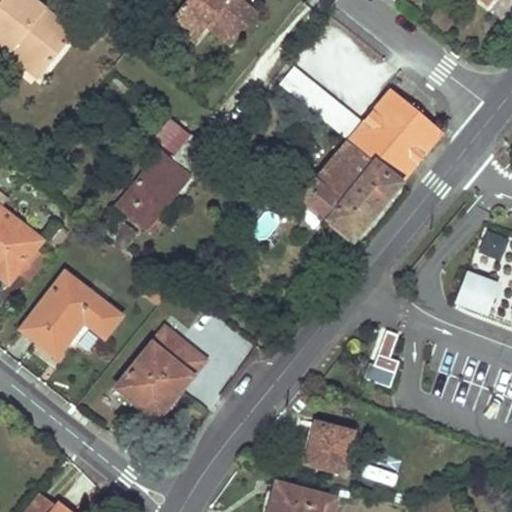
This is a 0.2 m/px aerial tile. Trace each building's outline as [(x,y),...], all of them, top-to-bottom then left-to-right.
[(74,34),(64,26),(54,18),(50,23),(39,14),(43,9),(32,0),(0,0),(0,43),(10,51),(13,47),(43,71),(74,34)] [(196,0),(193,4),(188,0),(184,0),(172,16),(198,36),(205,27),(208,23),(232,43),(255,16),(240,3),(242,0),(196,0)] [(54,18),(43,9),(39,14),(50,23),(54,18)] [(168,22),(192,42),(198,36),(172,16),(168,22)] [(205,27),(230,45),(232,43),(208,23),(205,27)] [(43,71),(13,47),(10,51),(7,55),(37,79),(43,71)] [(320,118),(334,101),(293,68),(279,86),(320,118)] [(347,141),(397,184),(439,132),(390,90),(347,141)] [(115,206),(130,218),(145,230),(189,175),(186,172),(205,148),(181,129),(170,143),(177,149),(169,159),(160,151),(115,206)] [(299,198),(325,219),(350,241),(397,184),(347,141),(299,198)] [(0,276),(7,282),(39,241),(0,210),(0,276)] [(109,226),(107,229),(105,231),(123,247),(135,233),(120,221),(113,228),(109,226)] [(501,275),(511,247),(511,239),(486,229),(473,264),(501,275)] [(489,322),(502,285),(466,272),(453,309),(489,322)] [(34,341),(44,349),(53,356),(80,321),(101,337),(118,316),(63,274),(23,326),(38,337),(34,341)] [(131,402),(135,397),(157,416),(203,361),(163,329),(114,388),(131,402)] [(398,336),(386,331),(374,366),(369,364),(363,379),(390,388),(399,362),(389,358),(398,336)] [(339,472),(350,432),(315,424),(304,463),(339,472)] [(326,511),(330,501),(276,488),(269,511),(326,511)] [(48,511),(52,508),(35,493),(20,511),(48,511)]
